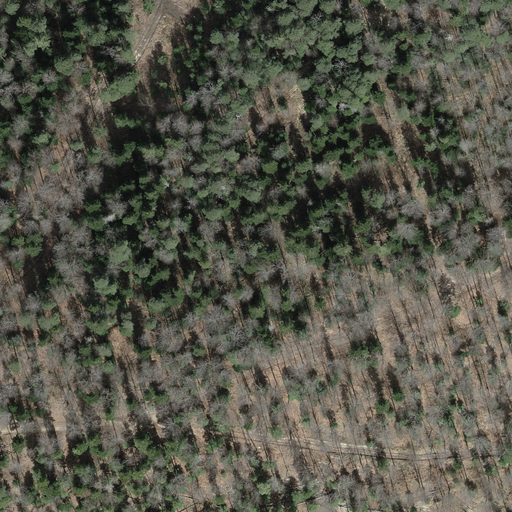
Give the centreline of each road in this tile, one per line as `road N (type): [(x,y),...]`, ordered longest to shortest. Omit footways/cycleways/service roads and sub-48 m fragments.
road 1 (track): [(511,262),(254,378),(142,418),(0,427)]
road 2 (track): [(138,418),(411,456),(511,450)]
